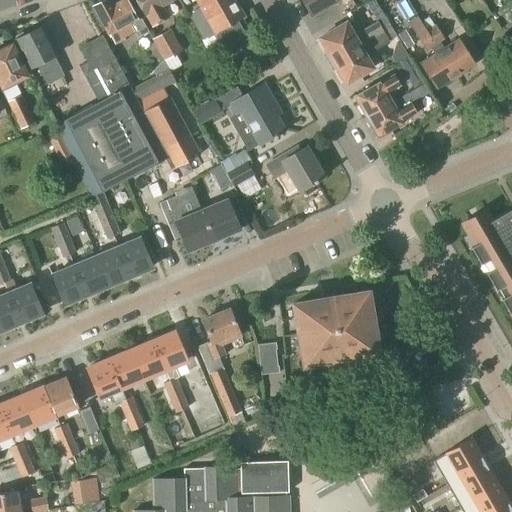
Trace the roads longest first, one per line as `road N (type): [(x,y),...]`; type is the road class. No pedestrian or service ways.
road 1 (residential): [(0,361),(382,202)]
road 2 (residential): [(511,413),(503,410),(488,364),(430,264),(414,256),(382,202)]
road 3 (residential): [(382,202),(267,0)]
road 4 (residential): [(382,202),(511,147)]
